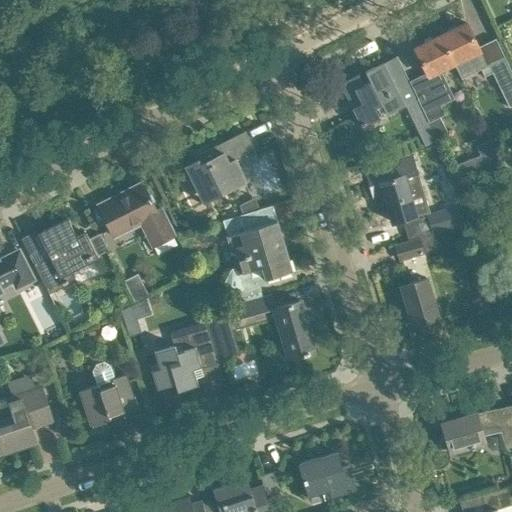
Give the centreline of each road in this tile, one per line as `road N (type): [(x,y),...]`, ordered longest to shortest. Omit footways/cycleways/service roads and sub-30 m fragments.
road 1 (residential): [(0,505),(377,385)]
road 2 (residential): [(377,385),(260,62)]
road 3 (residential): [(0,192),(260,62)]
road 4 (residential): [(260,62),(388,0)]
road 5 (residential): [(377,385),(511,353)]
road 6 (residential): [(416,511),(377,385)]
